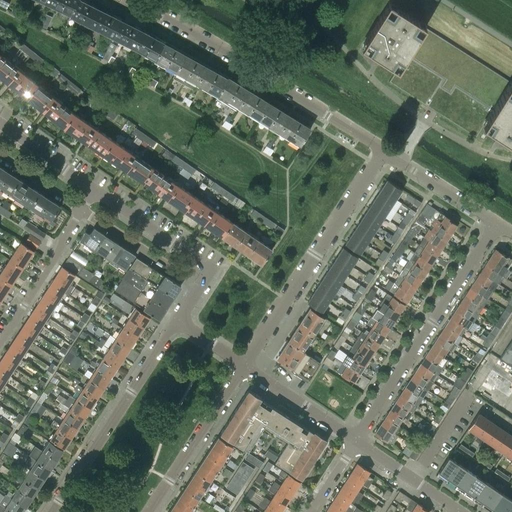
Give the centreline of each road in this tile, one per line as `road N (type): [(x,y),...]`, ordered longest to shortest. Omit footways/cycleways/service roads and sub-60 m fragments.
road 1 (residential): [(382,149),(130,0)]
road 2 (residential): [(357,442),(495,223)]
road 3 (residential): [(244,367),(382,149)]
road 4 (residential): [(178,322),(52,511)]
road 5 (residential): [(150,511),(244,367)]
road 6 (residential): [(83,210),(0,343)]
road 7 (residential): [(414,482),(465,400),(511,430)]
road 8 (residential): [(357,442),(244,367)]
road 9 (residential): [(83,210),(176,270),(191,257)]
